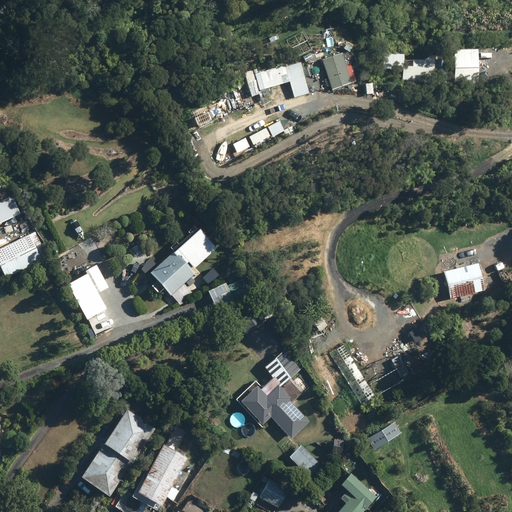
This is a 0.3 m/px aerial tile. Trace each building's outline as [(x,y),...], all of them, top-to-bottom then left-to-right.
[(396,74),(412,75),(413,66),(408,66),(408,50),(401,50),(401,66),(396,65),(396,74)] [(312,67),(331,83),(340,72),(321,56),(312,67)] [(442,59),(433,59),(433,74),(442,74),(442,59)] [(256,68),(261,86),(288,78),(283,61),(256,68)] [(249,132),(234,142),(240,151),(255,140),(249,132)] [(218,140),(207,147),(218,164),(229,157),(218,140)] [(0,244),(0,270),(3,276),(45,254),(32,229),(0,244)] [(127,251),(133,258),(146,248),(139,240),(127,251)] [(146,268),(168,292),(191,271),(169,247),(146,268)] [(441,269),(447,296),(482,287),(476,260),(441,269)] [(62,274),(68,282),(76,276),(70,268),(62,274)] [(243,273),(206,292),(214,309),(251,291),(243,273)] [(282,283),(278,276),(271,280),(276,287),(282,283)] [(99,303),(81,311),(93,335),(112,326),(103,309),(102,309),(99,303)] [(236,316),(247,332),(264,320),(253,304),(236,316)] [(396,315),(401,322),(414,313),(409,306),(396,315)] [(313,334),(302,314),(289,321),(300,341),(313,334)] [(422,324),(406,333),(411,341),(427,332),(422,324)] [(328,351),(360,404),(374,396),(341,343),(328,351)] [(268,417),(288,439),(307,421),(286,400),(288,398),(278,387),(299,369),(282,349),(261,367),(269,377),(257,388),(254,386),(238,401),(260,424),(268,417)] [(500,353),(492,358),(495,364),(504,358),(500,353)] [(336,367),(331,358),(327,360),(332,369),(336,367)] [(387,360),(377,366),(390,384),(400,378),(387,360)] [(128,408),(105,441),(133,460),(156,427),(128,408)] [(133,461),(105,442),(82,474),(109,494),(133,461)] [(136,493),(162,508),(169,496),(174,499),(179,489),(172,486),(189,456),(164,443),(136,493)] [(290,455),(312,478),(324,467),(302,444),(290,455)] [(336,511),(363,511),(378,495),(352,472),(341,483),(353,494),(336,511)] [(260,495),(278,506),(288,488),(270,478),(260,495)] [(114,504),(125,511),(142,511),(148,504),(125,488),(114,504)]
